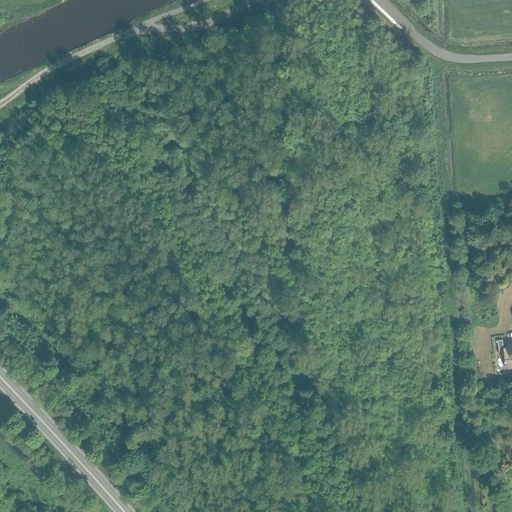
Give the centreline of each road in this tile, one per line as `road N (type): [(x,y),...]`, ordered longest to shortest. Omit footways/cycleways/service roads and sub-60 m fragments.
road 1 (trunk): [(123,511),(0,378)]
road 2 (unclassified): [(0,106),(52,66),(138,27)]
road 3 (unclassified): [(511,57),(443,54),(378,0)]
road 4 (unclassified): [(255,0),(196,27),(138,27)]
